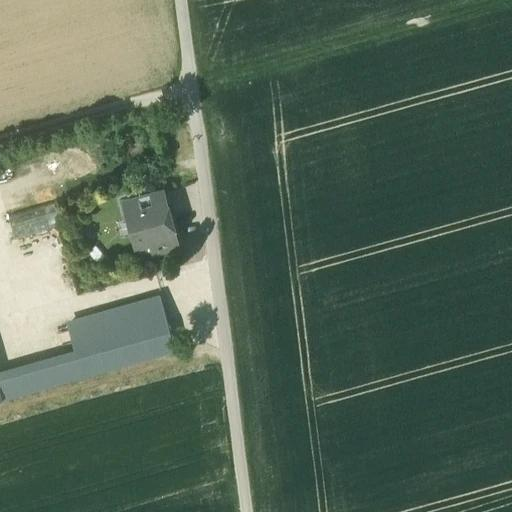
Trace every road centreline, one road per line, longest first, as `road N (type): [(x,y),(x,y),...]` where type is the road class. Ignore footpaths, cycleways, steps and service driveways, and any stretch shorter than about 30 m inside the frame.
road 1 (track): [(0,144),(511,0)]
road 2 (track): [(244,511),(181,0)]
